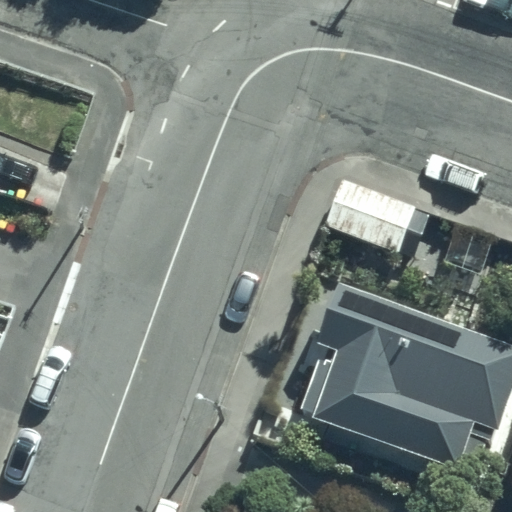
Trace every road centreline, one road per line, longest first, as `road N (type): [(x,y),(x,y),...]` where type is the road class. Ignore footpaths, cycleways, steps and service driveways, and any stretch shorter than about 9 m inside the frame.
road 1 (residential): [(283,57),(261,69),(232,106),(89,511)]
road 2 (residential): [(283,57),(320,49),(358,53),(511,101)]
